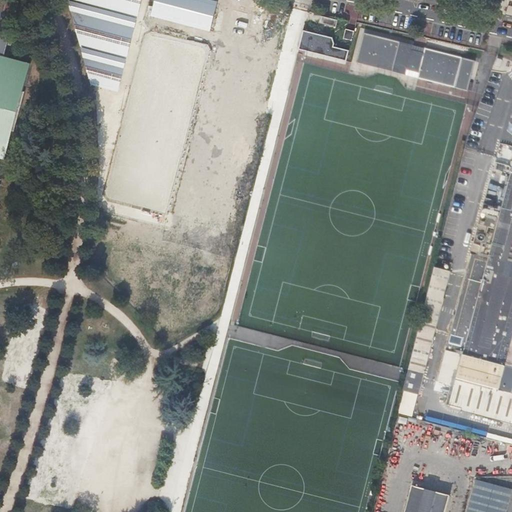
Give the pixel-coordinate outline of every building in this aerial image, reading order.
[(68,0),(91,85),(118,91),(141,0),(68,0)] [(216,1),(210,0),(154,0),(151,17),(209,31),(216,1)] [(448,0),(448,1),(489,11),(493,1),(486,0),(448,0)] [(321,16),(320,24),(337,27),(338,19),(321,16)] [(353,31),(345,29),(342,39),(351,41),(353,31)] [(305,30),(299,52),(346,65),(350,50),(334,46),(336,38),(305,30)] [(411,51),(412,46),(363,33),(355,63),(405,75),(406,70),(418,73),(417,78),(467,91),(475,61),(424,49),(423,54),(411,51)] [(0,156),(13,160),(38,65),(13,59),(18,40),(0,34),(0,156)] [(424,49),(412,46),(411,51),(423,54),(424,49)] [(497,67),(511,67),(511,48),(498,48),(497,67)] [(418,73),(406,70),(405,75),(417,78),(418,73)] [(266,133),(269,117),(256,115),(254,131),(266,133)] [(464,355),(458,378),(511,392),(511,170),(485,272),(464,355)] [(499,208),(484,204),(479,224),(494,228),(499,208)] [(451,351),(464,355),(485,272),(474,269),(451,351)] [(448,274),(432,270),(406,372),(421,376),(448,274)] [(445,375),(458,378),(464,355),(451,351),(445,375)] [(462,411),(511,424),(511,392),(458,378),(450,405),(463,409),(462,411)] [(467,435),(463,450),(470,451),(474,437),(467,435)] [(511,488),(476,480),(467,511),(507,511),(511,493),(511,488)] [(444,511),(449,496),(414,486),(406,511),(444,511)]
